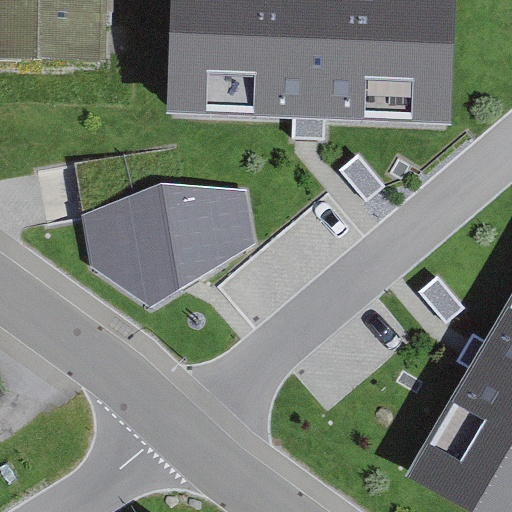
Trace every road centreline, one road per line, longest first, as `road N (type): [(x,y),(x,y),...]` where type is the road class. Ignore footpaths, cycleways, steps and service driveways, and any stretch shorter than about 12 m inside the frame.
road 1 (unclassified): [(177,428),(511,153)]
road 2 (residential): [(177,428),(0,283)]
road 3 (residential): [(276,511),(177,428)]
